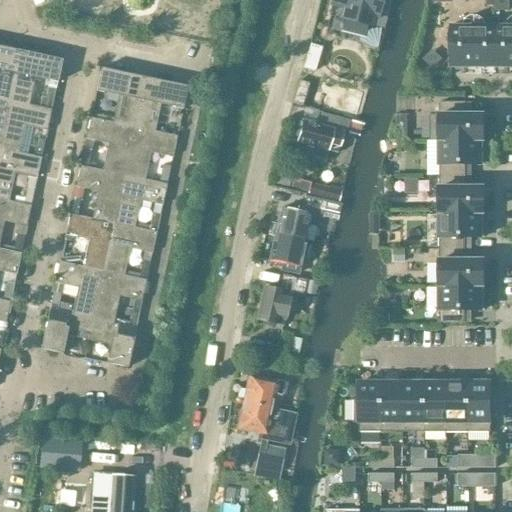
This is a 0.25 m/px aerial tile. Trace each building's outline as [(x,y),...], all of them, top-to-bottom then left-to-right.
[(332,0),(332,5),(343,8),(340,18),(343,19),(341,29),(364,35),(367,25),(369,26),(372,16),(376,17),(380,0),(332,0)] [(508,0),(495,0),(495,11),(508,11),(508,0)] [(495,27),(447,27),(447,50),(451,50),(451,67),(495,67),(495,27)] [(511,27),(495,27),(495,67),(511,67),(511,27)] [(18,53),(0,49),(0,100),(7,102),(18,53)] [(61,62),(18,53),(7,102),(27,106),(33,76),(46,78),(48,82),(56,84),(61,62)] [(143,80),(100,71),(95,93),(103,94),(107,92),(120,94),(113,125),(133,129),(143,80)] [(186,89),(143,80),(133,129),(152,132),(158,102),(171,105),(174,109),(181,111),(186,89)] [(50,111),(55,90),(47,89),(45,98),(41,98),(39,109),(50,111)] [(0,150),(16,154),(23,124),(36,126),(38,130),(46,132),(50,111),(39,109),(27,106),(7,102),(0,135),(0,150)] [(483,140),(483,116),(465,116),(465,103),(439,103),(439,116),(429,116),(429,141),(439,141),(439,140),(483,140)] [(336,155),(341,133),(346,134),(346,133),(355,135),(357,127),(348,124),(349,123),(319,115),(316,128),(300,123),(294,144),(305,147),(304,150),(304,155),(306,159),(310,161),(322,164),(326,152),(336,155)] [(113,125),(89,119),(85,140),(93,142),(97,140),(109,142),(103,172),(122,176),(133,129),(113,125)] [(176,138),(152,132),(133,129),(122,176),(142,180),(148,150),(161,153),(163,157),(171,159),(176,138)] [(40,159),(44,141),(36,140),(32,157),(40,159)] [(483,165),(483,140),(439,140),(439,141),(439,177),(465,177),(465,165),(483,165)] [(32,157),(16,154),(0,150),(0,200),(6,202),(12,172),(25,174),(28,178),(36,180),(40,159),(32,157)] [(87,169),(90,151),(83,150),(79,167),(87,169)] [(166,185),(169,168),(162,166),(158,184),(166,185)] [(122,176),(103,172),(87,169),(79,167),(75,188),(82,190),(86,187),(99,190),(93,220),(112,224),(122,176)] [(158,184),(142,180),(122,176),(112,224),(132,228),(138,198),(151,201),(153,205),(161,207),(166,185),(158,184)] [(483,213),(483,188),(465,188),(465,177),(439,177),(439,213),(483,213)] [(329,188),(307,183),(304,194),(336,202),(339,191),(329,188)] [(30,207),(34,189),(26,187),(24,199),(15,197),(14,203),(30,207)] [(76,217),(80,199),(73,197),(69,215),(76,217)] [(303,198),(301,210),(322,215),(336,218),(339,206),(325,203),(303,198)] [(25,228),(30,207),(14,203),(6,202),(0,200),(0,229),(2,219),(15,222),(18,226),(25,228)] [(303,243),(307,226),(300,225),(303,214),(279,209),(277,219),(273,236),(303,243)] [(483,238),(483,213),(439,213),(439,250),(465,250),(465,238),(483,238)] [(155,234),(159,216),(152,214),(148,232),(155,234)] [(112,224),(93,220),(76,217),(69,215),(64,236),(72,238),(76,235),(89,238),(82,268),(102,272),(112,224)] [(378,215),(368,215),(368,225),(378,225),(378,215)] [(132,228),(112,224),(102,272),(121,277),(128,246),(141,249),(143,253),(151,255),(155,234),(148,232),(132,228)] [(0,250),(20,255),(23,237),(16,235),(13,249),(0,245),(0,250)] [(296,275),(303,243),(273,236),(270,252),(268,263),(281,266),(279,272),(296,275)] [(15,276),(20,255),(0,250),(0,269),(5,270),(7,274),(15,276)] [(483,286),(483,261),(465,261),(465,250),(439,250),(439,286),(483,286)] [(404,251),(393,251),(393,263),(404,263),(404,251)] [(145,282),(149,264),(141,262),(138,280),(145,282)] [(102,272),(82,268),(59,263),(54,284),(62,286),(66,283),(79,286),(74,308),(72,316),(92,320),(102,272)] [(138,280),(121,277),(102,272),(92,320),(111,325),(118,294),(130,297),(133,301),(141,303),(145,282),(138,280)] [(281,328),(288,298),(279,296),(280,293),(300,297),(303,281),(284,277),(280,292),(262,288),(255,322),(281,328)] [(9,303),(13,285),(6,283),(2,301),(9,303)] [(483,311),(483,286),(439,286),(439,324),(465,324),(465,311),(483,311)] [(72,316),(74,308),(58,304),(60,295),(52,293),(48,311),(72,316)] [(0,300),(0,322),(5,324),(9,303),(2,301),(0,300)] [(135,330),(139,312),(131,310),(127,328),(135,330)] [(87,340),(92,320),(72,316),(48,311),(40,350),(61,355),(63,347),(60,343),(62,335),(87,340)] [(390,315),(381,315),(381,323),(390,323),(390,315)] [(127,328),(111,325),(92,320),(87,340),(113,345),(111,354),(107,357),(106,364),(127,369),(135,330),(127,328)] [(277,347),(275,357),(295,361),(298,352),(300,341),(290,339),(291,335),(280,333),(277,347)] [(293,373),(295,362),(275,358),(272,368),(293,373)] [(279,398),(282,385),(248,377),(242,403),(270,409),(273,396),(279,398)] [(381,433),(381,383),(358,383),(358,400),(353,400),(353,423),(358,423),(358,433),(381,433)] [(403,433),(403,383),(381,383),(381,433),(403,433)] [(424,433),(424,383),(403,383),(403,433),(424,433)] [(446,433),(446,383),(424,383),(424,433),(446,433)] [(467,433),(467,383),(446,383),(446,433),(467,433)] [(495,415),(495,392),(490,392),(490,383),(467,383),(467,433),(490,433),(490,415),(495,415)] [(242,403),(236,431),(257,435),(256,439),(289,446),(292,432),(295,415),(270,409),(242,403)] [(41,443),(39,469),(66,472),(67,459),(79,460),(80,446),(41,443)] [(258,446),(254,463),(279,468),(282,450),(258,446)] [(331,452),(325,452),(325,465),(337,465),(337,459),(331,452)] [(467,469),(467,456),(458,456),(458,469),(467,469)] [(495,469),(495,456),(467,456),(467,469),(495,469)] [(368,469),(381,469),(381,460),(368,460),(368,469)] [(394,460),(381,460),(381,469),(394,469),(394,468),(394,460)] [(424,469),(424,461),(412,460),(412,469),(424,469)] [(437,469),(437,461),(424,461),(424,469),(437,469)] [(355,477),(355,468),(342,469),(342,477),(355,477)] [(381,483),(381,474),(368,474),(368,483),(381,483)] [(394,483),(394,475),(394,474),(381,474),(381,483),(394,483)] [(424,483),(424,474),(412,474),(412,483),(424,483)] [(437,483),(437,475),(437,474),(424,474),(424,483),(437,483)] [(467,487),(467,474),(458,474),(458,487),(467,487)] [(495,487),(495,474),(467,474),(467,487),(495,487)] [(130,511),(133,478),(110,476),(109,499),(109,502),(101,501),(100,511),(130,511)] [(237,511),(239,501),(220,499),(218,511),(237,511)]
